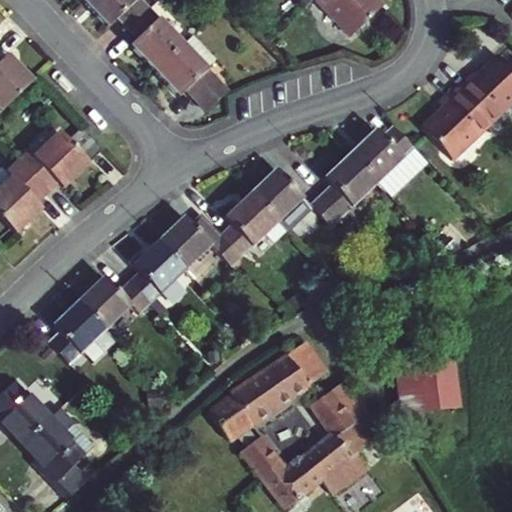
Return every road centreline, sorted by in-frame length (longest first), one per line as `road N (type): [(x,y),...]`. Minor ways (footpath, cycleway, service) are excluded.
road 1 (unclassified): [(71,511),(258,349),(332,308),(511,236)]
road 2 (residential): [(180,168),(394,79),(428,37),(429,0)]
road 3 (residential): [(0,316),(85,235),(180,168)]
road 4 (residential): [(24,0),(180,168)]
